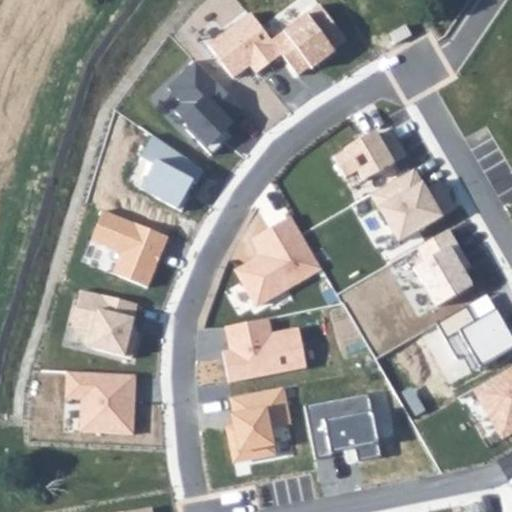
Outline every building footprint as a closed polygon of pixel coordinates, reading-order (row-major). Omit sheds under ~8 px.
[(309,13),(271,41),(282,55),(298,77),(309,68),(312,72),(338,53),(309,13)] [(251,14),(209,45),(234,79),(250,68),(255,75),(282,55),(271,41),(251,14)] [(193,62),(168,89),(183,103),(174,112),(205,150),(235,125),(230,118),(240,109),(226,94),(193,62)] [(394,166),(375,131),(331,155),(344,179),(357,171),(364,182),(394,166)] [(152,137),(139,159),(153,165),(139,190),(182,211),(202,171),(152,137)] [(414,170),(371,194),(398,242),(442,218),(414,170)] [(102,213),(91,242),(120,253),(111,275),(146,288),(166,239),(102,213)] [(290,217),(251,239),(261,256),(235,270),(257,308),(321,271),(290,217)] [(448,229),(415,247),(422,261),(413,266),(435,306),(471,287),(462,271),(469,267),(448,229)] [(139,305),(83,292),(75,327),(91,331),(86,350),(132,361),(139,334),(132,332),(139,305)] [(511,340),(487,296),(438,324),(447,340),(460,333),(480,367),(511,348),(511,340)] [(269,319),(224,328),(229,351),(221,352),(227,384),(307,369),(299,328),(272,333),(269,319)] [(511,367),(472,389),(500,440),(511,433),(511,367)] [(135,376),(67,373),(66,400),(81,401),(80,433),(133,435),(135,376)] [(284,388),(230,398),(235,426),(226,427),(233,465),(278,457),(273,431),(292,427),(284,388)] [(369,395),(306,407),(316,459),(331,456),(331,452),(355,447),(358,463),(382,459),(369,395)]
